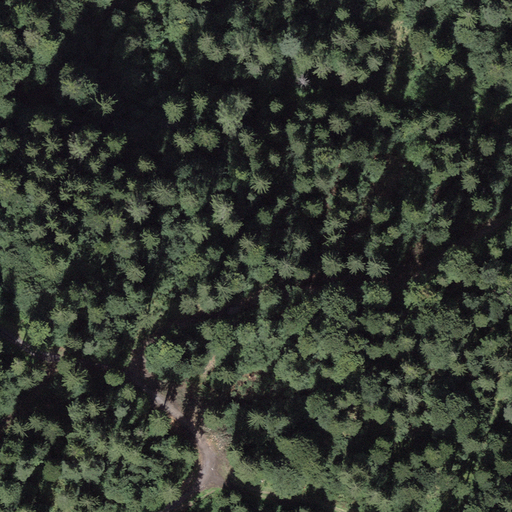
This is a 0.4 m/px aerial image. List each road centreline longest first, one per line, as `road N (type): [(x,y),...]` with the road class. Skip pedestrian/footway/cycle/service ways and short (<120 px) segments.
road 1 (track): [(126,375),(148,345),(179,323),(271,293),(419,279),(511,213)]
road 2 (track): [(161,511),(208,465),(185,419),(136,379),(32,355),(0,331)]
